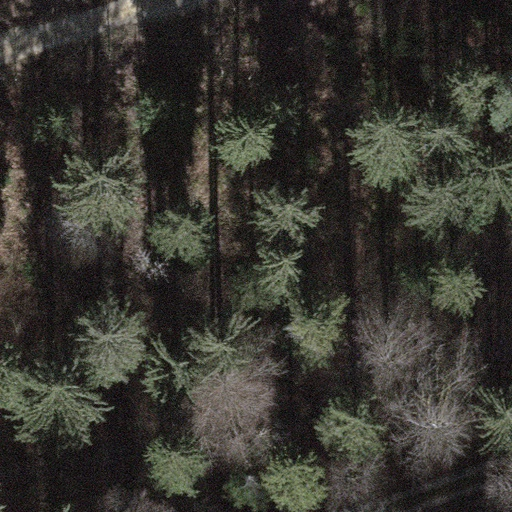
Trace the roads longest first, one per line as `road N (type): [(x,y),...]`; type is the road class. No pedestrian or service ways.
road 1 (track): [(0,57),(189,0)]
road 2 (track): [(511,472),(389,511)]
